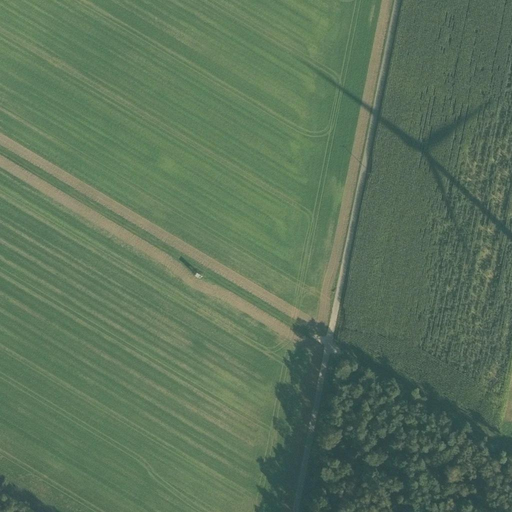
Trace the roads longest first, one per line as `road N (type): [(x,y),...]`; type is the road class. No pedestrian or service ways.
road 1 (track): [(327,347),(0,152)]
road 2 (track): [(327,347),(397,0)]
road 3 (track): [(511,456),(327,347)]
road 4 (track): [(296,511),(327,347)]
